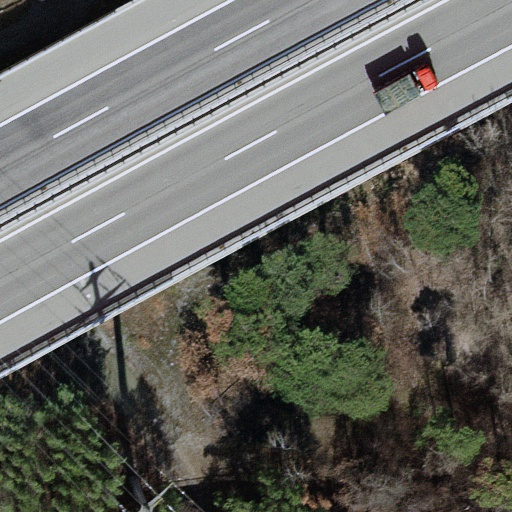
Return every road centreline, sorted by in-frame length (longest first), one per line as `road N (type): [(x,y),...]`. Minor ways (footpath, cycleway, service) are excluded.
road 1 (motorway): [(0,284),(511,8)]
road 2 (motorway): [(302,0),(0,163)]
